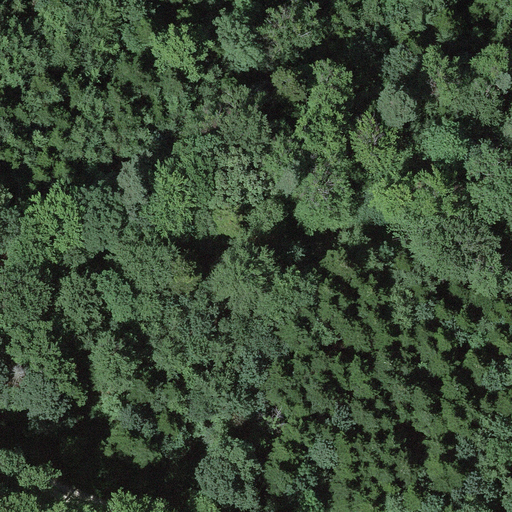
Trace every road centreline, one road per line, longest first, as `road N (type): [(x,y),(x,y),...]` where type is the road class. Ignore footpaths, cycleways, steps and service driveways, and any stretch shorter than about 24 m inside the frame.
road 1 (track): [(511,239),(375,235),(0,298)]
road 2 (track): [(0,465),(114,511)]
